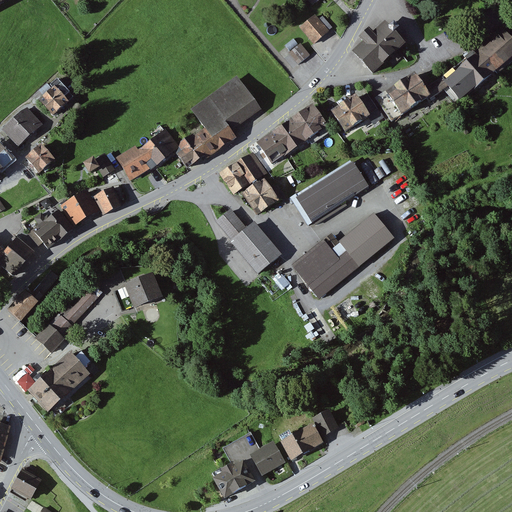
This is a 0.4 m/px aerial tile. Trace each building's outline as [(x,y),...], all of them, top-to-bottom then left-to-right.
[(317,16),(300,29),(314,47),(331,34),(317,16)] [(364,46),(354,54),(374,77),(408,46),(387,23),(374,35),(371,31),(359,41),(364,46)] [(469,64),(458,73),(473,93),(511,63),(511,38),(511,40),(502,29),(464,58),(469,64)] [(300,59),(312,50),(303,38),(291,47),(300,59)] [(417,76),(388,96),(404,119),(433,99),(417,76)] [(261,111),(239,79),(192,111),(205,129),(180,146),(184,152),(180,155),(189,168),(205,157),(208,161),(237,140),(231,132),(261,111)] [(56,88),(39,103),(53,119),(70,105),(56,88)] [(357,98),(332,114),(346,136),(372,119),(357,98)] [(315,107),(257,146),(272,167),(329,128),(315,107)] [(28,110),(3,132),(19,149),(44,127),(28,110)] [(136,147),(117,161),(132,183),(179,151),(166,132),(139,151),(136,147)] [(0,145),(0,175),(15,162),(0,145)] [(41,145),(25,160),(40,177),(56,162),(41,145)] [(253,154),(220,176),(233,196),(266,174),(253,154)] [(96,161),(85,167),(90,177),(100,171),(105,179),(116,173),(110,164),(101,170),(96,161)] [(354,164),(298,199),(314,224),(370,189),(354,164)] [(266,180),(242,196),(253,213),(258,209),(262,215),(281,202),(266,180)] [(115,190),(95,199),(104,217),(124,208),(115,190)] [(87,193),(62,209),(76,230),(100,214),(87,193)] [(232,211),(215,225),(259,277),(284,256),(255,223),(248,229),(232,211)] [(34,232),(29,236),(40,249),(45,246),(49,251),(73,232),(58,214),(50,220),(46,214),(30,227),(34,232)] [(327,243),(295,270),(321,302),(396,240),(375,215),(333,251),(327,243)] [(0,248),(0,270),(12,283),(37,257),(19,240),(5,254),(0,248)] [(52,272),(40,287),(48,294),(60,280),(52,272)] [(154,275),(126,286),(136,310),(164,299),(154,275)] [(85,286),(37,341),(54,357),(67,342),(64,339),(100,299),(85,286)] [(27,292),(9,311),(22,324),(40,304),(27,292)] [(71,355),(28,394),(49,416),(91,377),(71,355)] [(330,414),(314,424),(324,441),(341,431),(330,414)] [(11,428),(0,425),(0,463),(3,465),(11,428)] [(313,428),(282,446),(293,465),(324,446),(313,428)] [(274,444),(250,458),(262,478),(286,465),(274,444)] [(245,463),(214,481),(226,501),(257,484),(245,463)] [(42,482),(22,472),(12,491),(32,501),(42,482)]
